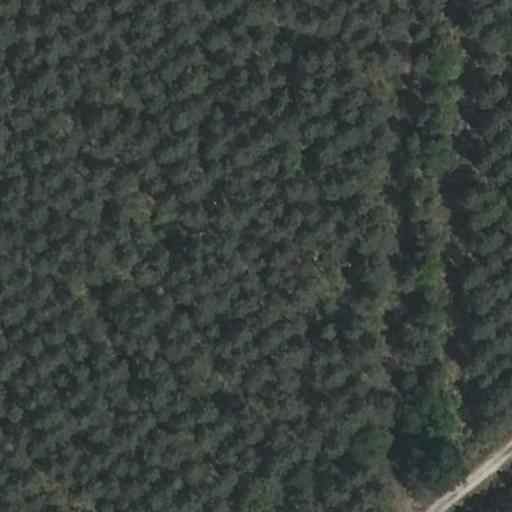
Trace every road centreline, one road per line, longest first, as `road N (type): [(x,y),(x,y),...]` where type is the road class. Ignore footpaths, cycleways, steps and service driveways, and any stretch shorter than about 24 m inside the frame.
road 1 (track): [(405,511),(394,431),(409,0)]
road 2 (track): [(467,488),(448,245),(458,0)]
